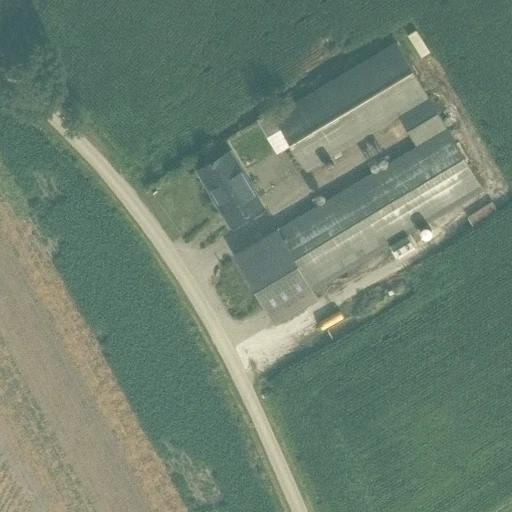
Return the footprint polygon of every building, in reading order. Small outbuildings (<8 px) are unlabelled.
[(425,36),(441,58),(455,48),(438,26),(425,36)] [(416,147),(233,255),(274,324),(291,314),(318,298),(314,291),(484,191),(480,185),(396,43),(289,106),(272,116),(305,171),(397,116),(416,147)] [(229,225),(262,206),(229,151),(196,170),(229,225)] [(407,252),(417,263),(439,243),(428,232),(407,252)] [(353,342),(376,327),(362,307),(339,322),(353,342)]
